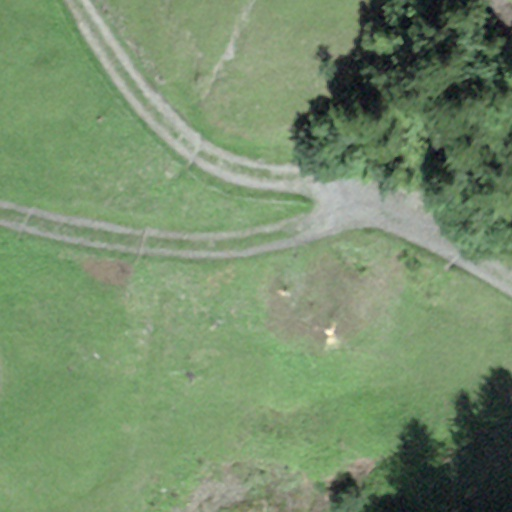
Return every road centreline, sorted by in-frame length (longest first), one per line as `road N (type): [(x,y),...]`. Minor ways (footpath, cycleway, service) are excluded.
road 1 (track): [(78,0),(155,114),(215,163),(353,190),(511,293)]
road 2 (track): [(0,218),(74,235),(202,247),(273,245),(393,215)]
